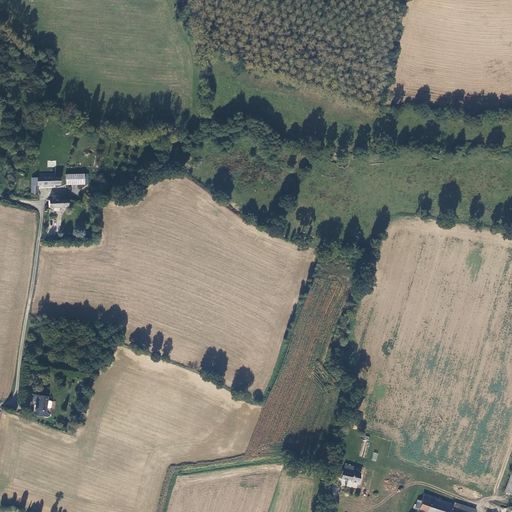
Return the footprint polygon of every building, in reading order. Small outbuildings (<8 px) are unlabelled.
[(66,174),(66,184),(88,184),(87,174),(66,174)] [(31,185),(37,185),(59,185),(58,177),(31,178),(31,185)] [(47,396),(36,395),(33,416),(45,417),(47,396)] [(338,469),(336,477),(350,480),(350,481),(358,483),(361,474),(352,472),(353,467),(344,464),(343,470),(338,469)] [(415,507),(429,511),(461,511),(458,511),(457,511),(451,510),(453,505),(436,499),(436,498),(423,493),(421,501),(418,500),(415,507)] [(457,511),(458,511),(461,511),(474,511),(475,510),(454,503),(453,505),(451,510),(457,511)]
